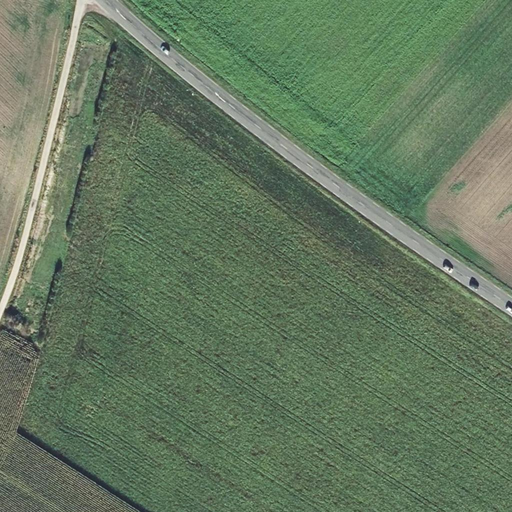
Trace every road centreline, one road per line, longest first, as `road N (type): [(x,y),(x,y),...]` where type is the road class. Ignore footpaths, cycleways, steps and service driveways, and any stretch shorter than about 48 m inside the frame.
road 1 (tertiary): [(511,311),(219,103),(106,0)]
road 2 (track): [(0,305),(81,0)]
